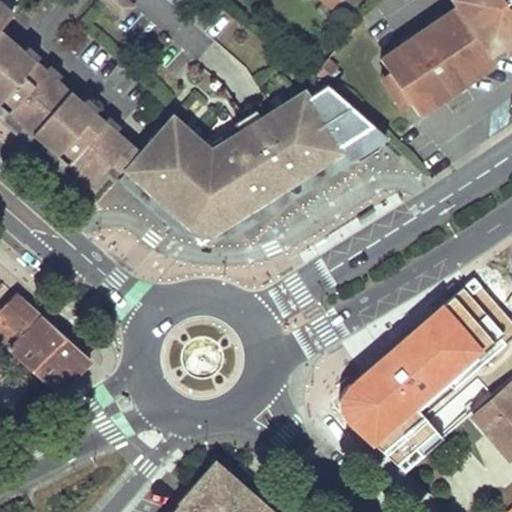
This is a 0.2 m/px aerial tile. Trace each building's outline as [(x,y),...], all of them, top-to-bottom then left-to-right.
[(134,5),(127,0),(105,0),(126,18),(136,7),(134,5)] [(336,0),(318,0),(329,9),(336,0)] [(511,0),(452,0),(458,7),(380,60),(389,73),(411,105),(419,116),(459,88),(454,80),(491,54),(502,47),(511,39),(511,0)] [(0,31),(1,30),(13,16),(0,5),(0,31)] [(58,155),(60,153),(63,150),(72,159),(67,163),(93,186),(111,165),(122,175),(142,153),(137,149),(117,132),(106,122),(85,103),(73,93),(59,80),(47,70),(37,61),(26,51),(1,30),(0,31),(0,101),(3,98),(13,107),(9,112),(58,155)] [(508,56),(511,53),(511,39),(502,47),(508,56)] [(41,57),(30,47),(26,51),(37,61),(41,57)] [(459,88),(496,62),(491,54),(454,80),(459,88)] [(62,76),(51,66),(47,70),(59,80),(62,76)] [(381,79),(403,110),(411,105),(389,73),(381,79)] [(122,175),(119,179),(152,207),(159,199),(192,227),(215,232),(276,193),(280,199),(291,191),(292,191),(294,191),(296,191),(297,191),(299,190),(299,189),(300,189),(301,188),(302,187),(302,186),(303,184),(303,183),(303,182),(303,180),(302,179),(302,178),(301,177),(300,175),(341,151),(348,160),(387,137),(327,86),(304,101),(300,94),(224,143),(225,145),(211,155),(204,149),(206,146),(201,142),(173,117),(142,153),(122,175)] [(88,99),(77,89),(73,93),(85,103),(88,99)] [(121,127),(110,118),(106,122),(117,132),(121,127)] [(276,193),(215,232),(225,232),(233,230),(299,190),(297,191),(296,191),(294,191),(292,191),(291,191),(280,199),(276,193)] [(511,336),(511,321),(473,276),(343,388),(339,397),(339,405),(342,412),(347,417),(403,468),(441,436),(421,413),(511,336)] [(16,294),(0,311),(0,310),(0,340),(57,390),(90,360),(16,294)] [(473,413),(480,421),(487,429),(491,425),(511,449),(511,386),(509,383),(473,413)] [(262,511),(209,463),(172,506),(175,508),(171,511),(262,511)]
